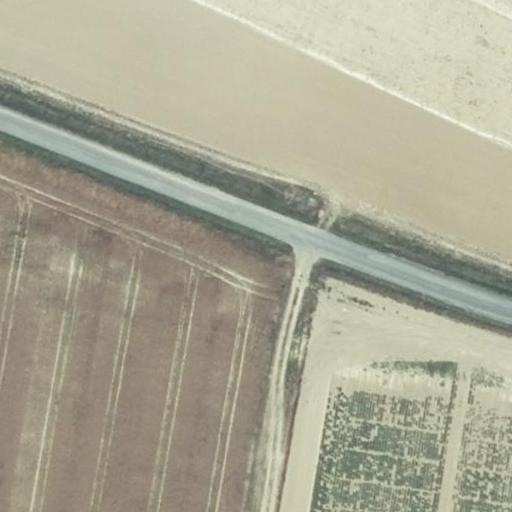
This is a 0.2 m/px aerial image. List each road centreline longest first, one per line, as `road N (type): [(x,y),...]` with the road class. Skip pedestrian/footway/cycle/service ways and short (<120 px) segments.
road 1 (tertiary): [(0,118),(511,312)]
road 2 (track): [(265,511),(310,238)]
